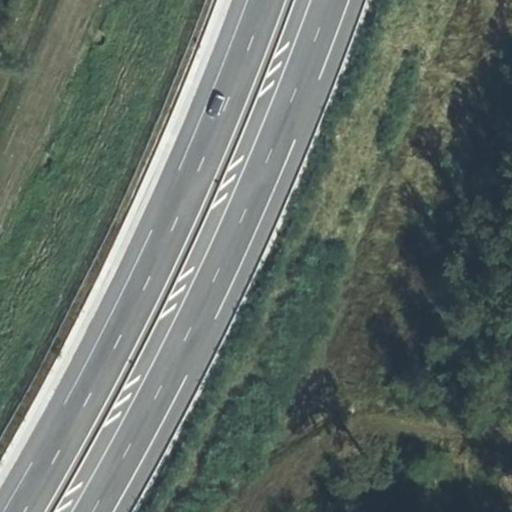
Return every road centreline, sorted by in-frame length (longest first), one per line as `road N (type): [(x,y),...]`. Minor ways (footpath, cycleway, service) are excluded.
road 1 (motorway): [(254,0),(162,226),(11,511)]
road 2 (motorway): [(78,511),(164,359),(268,132),(317,0)]
